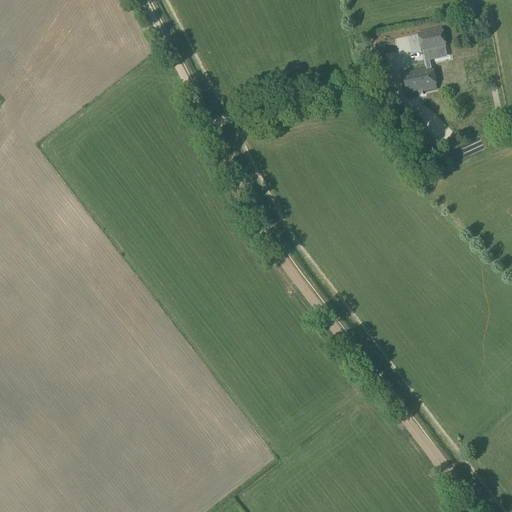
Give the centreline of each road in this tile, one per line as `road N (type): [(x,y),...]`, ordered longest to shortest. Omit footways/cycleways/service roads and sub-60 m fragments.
road 1 (track): [(206,125),(279,261),(474,511)]
road 2 (track): [(206,125),(386,88)]
road 3 (track): [(141,0),(206,125)]
